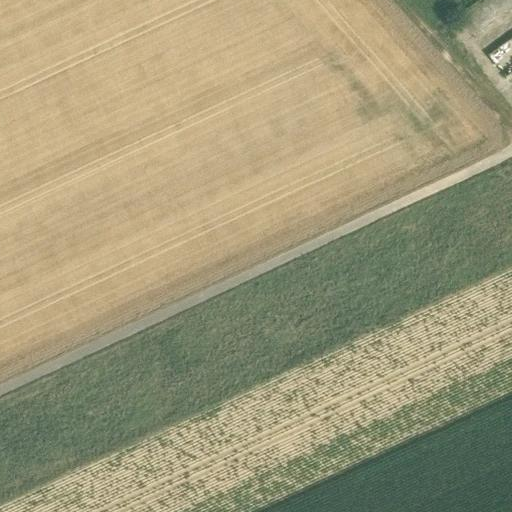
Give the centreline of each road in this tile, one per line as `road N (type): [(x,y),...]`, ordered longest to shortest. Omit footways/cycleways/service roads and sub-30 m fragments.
road 1 (track): [(0,389),(511,151)]
road 2 (track): [(511,127),(401,0)]
